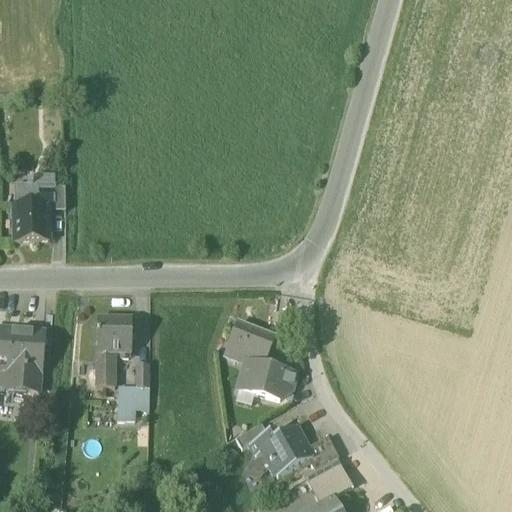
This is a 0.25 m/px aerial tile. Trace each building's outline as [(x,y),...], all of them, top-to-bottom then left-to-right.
[(31,209),(46,208),(50,209),(50,190),(54,190),(54,179),(31,180),(31,186),(31,189),(31,209)] [(12,209),(13,247),(47,246),(46,215),(46,208),(31,209),(31,189),(31,186),(25,186),(25,189),(12,189),(13,209),(12,209)] [(50,209),(50,215),(64,214),(64,190),(54,190),(50,190),(50,209)] [(95,393),(113,393),(114,359),(130,359),(131,324),(96,323),(95,393)] [(223,360),(248,370),(265,377),(266,373),(261,372),(273,343),(236,329),(223,360)] [(12,397),(37,399),(38,378),(41,378),(44,337),(0,333),(0,375),(8,376),(13,376),(12,397)] [(135,393),(148,393),(148,369),(135,369),(135,392),(135,393)] [(258,400),(265,377),(248,370),(239,395),(254,399),(258,400)] [(258,400),(269,402),(276,376),(266,373),(265,377),(258,400)] [(294,379),(276,376),(269,402),(268,405),(272,410),(290,396),(294,379)] [(117,392),(117,413),(135,413),(148,413),(148,393),(135,393),(135,392),(117,392)] [(254,399),(239,395),(236,408),(251,411),(254,399)] [(134,425),(135,413),(117,413),(117,425),(134,425)] [(234,444),(240,455),(248,450),(266,439),(260,429),(234,444)] [(267,468),(276,484),(307,467),(312,464),(307,454),(306,454),(303,448),(295,433),(276,443),(272,436),(266,439),(248,450),(255,462),(262,458),(267,456),(272,465),(267,468)] [(307,467),(313,478),(336,465),(338,464),(326,443),(307,454),(312,464),(307,467)] [(262,458),(267,468),(272,465),(267,456),(262,458)] [(351,493),(336,465),(313,478),(306,481),(321,510),(332,504),(351,493)]
